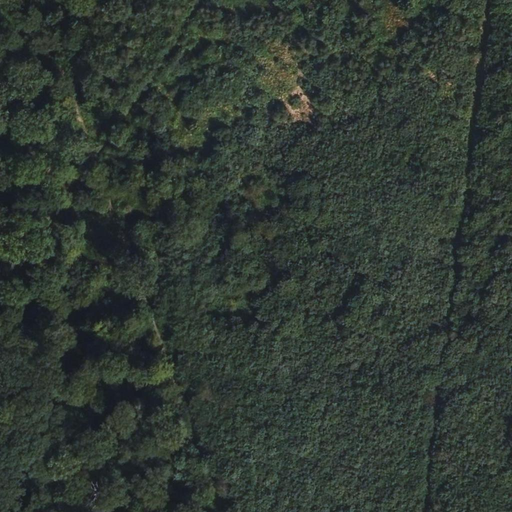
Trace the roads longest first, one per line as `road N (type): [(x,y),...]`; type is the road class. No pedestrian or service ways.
road 1 (track): [(224,511),(37,0)]
road 2 (track): [(423,511),(495,0)]
road 3 (track): [(0,297),(206,0)]
